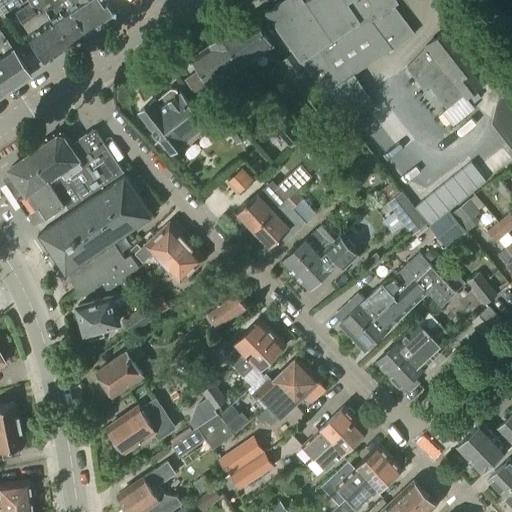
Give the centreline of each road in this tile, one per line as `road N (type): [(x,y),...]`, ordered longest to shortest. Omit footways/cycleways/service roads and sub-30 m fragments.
road 1 (residential): [(407,431),(134,153),(75,78)]
road 2 (tertiary): [(77,511),(44,349),(0,250)]
road 3 (residential): [(407,431),(511,344)]
